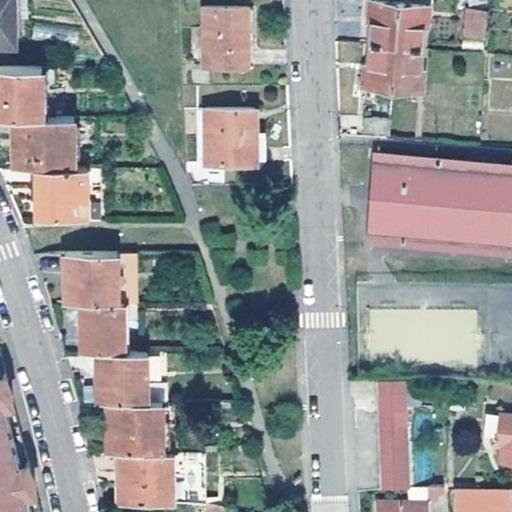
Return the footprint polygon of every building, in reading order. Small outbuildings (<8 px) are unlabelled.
[(13,0),(0,0),(0,46),(17,46),(13,0)] [(372,44),(397,45),(402,5),(369,1),(367,25),(374,25),(372,44)] [(397,45),(423,47),(425,6),(402,5),(397,45)] [(467,33),(485,35),(487,10),(470,9),(467,33)] [(206,12),(205,67),(249,69),(248,12),(206,12)] [(393,90),(397,45),(372,44),(370,65),(365,65),(362,87),(393,90)] [(423,47),(397,45),(393,90),(420,91),(423,47)] [(56,70),(0,70),(0,118),(15,119),(55,119),(56,70)] [(207,110),(205,165),(254,166),(254,112),(207,110)] [(388,133),(389,118),(364,114),(363,131),(388,133)] [(73,170),(75,119),(55,119),(15,119),(12,170),(37,170),(73,170)] [(377,159),(374,235),(510,242),(509,167),(377,159)] [(73,170),(37,170),(36,219),(100,219),(100,170),(73,170)] [(132,302),(133,254),(117,255),(117,303),(122,303),(132,302)] [(117,303),(117,255),(62,255),(63,303),(78,303),(117,303)] [(117,303),(78,303),(78,352),(93,353),(122,352),(122,303),(117,303)] [(400,332),(402,311),(380,309),(378,330),(400,332)] [(477,357),(476,310),(421,311),(421,357),(477,357)] [(146,403),(147,353),(122,352),(93,353),(94,402),(104,403),(146,403)] [(0,511),(28,511),(26,499),(0,364),(0,511)] [(380,379),(380,387),(380,487),(407,486),(406,388),(407,379),(380,379)] [(146,403),(104,403),(102,451),(116,452),(172,451),(173,403),(146,403)] [(503,459),(511,459),(511,416),(499,416),(498,444),(504,444),(503,459)] [(186,500),(183,495),(184,451),(172,451),(116,452),(118,502),(186,500)] [(457,493),(456,511),(510,511),(511,493),(457,493)] [(232,511),(234,508),(207,500),(203,511),(232,511)] [(430,511),(429,501),(379,502),(378,511),(430,511)]
